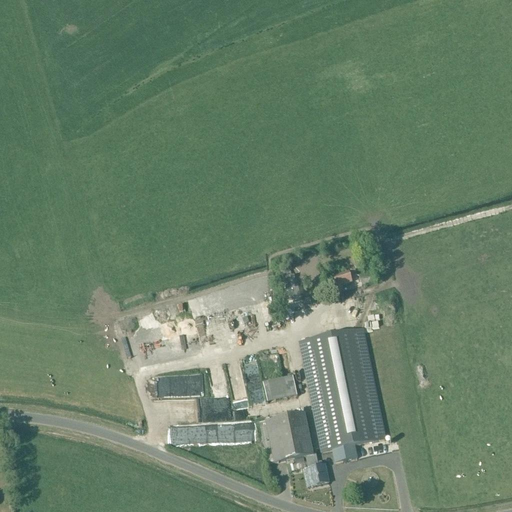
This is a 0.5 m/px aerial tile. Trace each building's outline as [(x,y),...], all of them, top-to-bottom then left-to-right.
[(362,268),(364,275),(370,273),(373,283),(379,281),(375,269),(372,261),(366,263),(367,267),(362,268)] [(350,278),(356,276),(355,271),(333,278),(336,288),(352,283),(350,278)] [(370,273),(364,275),(359,277),(362,287),(373,283),(370,273)] [(300,341),(300,344),(323,454),(332,452),(335,465),(357,460),(354,448),(386,441),(363,329),(300,341)] [(182,375),(183,396),(197,395),(196,383),(189,384),(188,375),(182,375)] [(267,405),(297,398),(293,378),(263,384),(267,405)] [(274,465),(303,459),(305,458),(308,470),(307,470),(311,488),(328,485),(325,467),(318,468),(316,456),(313,456),(305,415),(265,423),(274,465)] [(274,465),(265,423),(259,424),(265,450),(268,466),(274,465)] [(225,440),(224,445),(225,450),(227,454),(231,458),(235,460),(240,460),(245,460),(249,458),(252,454),(255,450),(255,445),(255,440),(252,436),(249,432),(245,430),(240,429),(235,430),(231,432),(227,436),(225,440)] [(372,448),(358,450),(358,457),(373,455),(372,448)] [(371,503),(378,498),(374,493),(367,498),(371,503)]
